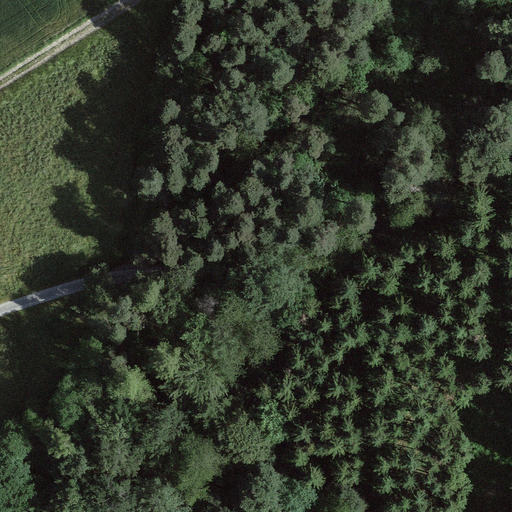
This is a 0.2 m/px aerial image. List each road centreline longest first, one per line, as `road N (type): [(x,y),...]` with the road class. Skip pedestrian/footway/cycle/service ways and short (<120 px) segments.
road 1 (track): [(495,159),(413,212),(327,250),(91,283),(0,312)]
road 2 (track): [(125,0),(0,79)]
